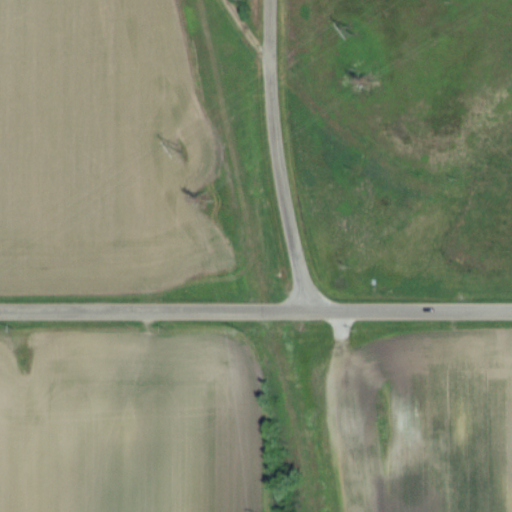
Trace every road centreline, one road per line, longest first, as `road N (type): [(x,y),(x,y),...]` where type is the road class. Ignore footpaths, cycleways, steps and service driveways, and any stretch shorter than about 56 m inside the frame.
road 1 (residential): [(511,309),(0,309)]
road 2 (residential): [(310,309),(281,175),(269,0)]
